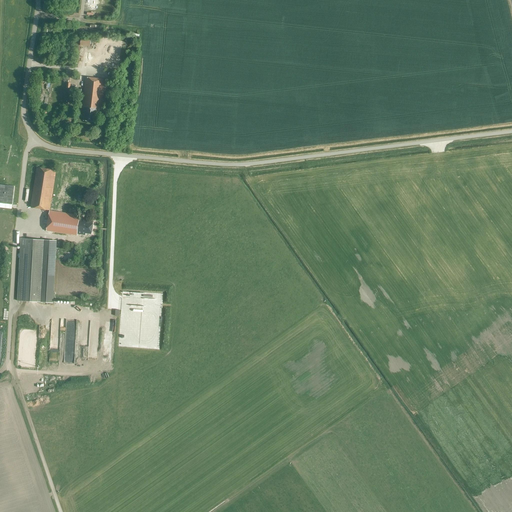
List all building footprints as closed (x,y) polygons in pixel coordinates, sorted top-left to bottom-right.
[(94,46),(95,38),(85,36),(84,45),(94,46)] [(89,59),(88,64),(107,66),(107,58),(104,58),(104,52),(97,52),(96,60),(89,59)] [(86,77),(83,107),(85,107),(84,114),(85,114),(84,120),(97,122),(97,115),(98,115),(99,109),(101,109),(105,80),(86,77)] [(37,167),(30,207),(50,210),(56,170),(37,167)] [(0,184),(0,202),(13,204),(15,186),(0,184)] [(50,210),(47,230),(77,235),(77,234),(86,235),(86,233),(92,234),(95,221),(88,220),(89,218),(80,217),(81,215),(50,210)] [(52,303),(53,299),(56,241),(21,239),(17,301),(52,303)]
